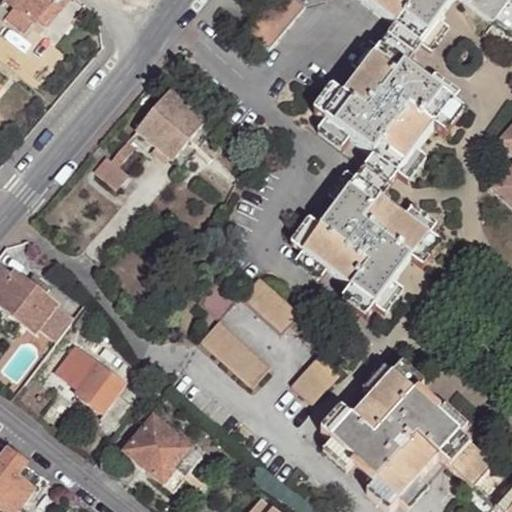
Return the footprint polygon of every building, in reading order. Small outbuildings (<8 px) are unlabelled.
[(3,0),(3,2),(12,9),(33,26),(38,19),(53,0),(3,0)] [(53,0),(38,19),(47,26),(69,0),(68,0),(53,0)] [(274,0),(246,33),(269,52),(306,9),(295,0),(274,0)] [(356,0),(395,29),(379,51),(404,70),(420,48),(439,23),(456,0),(511,40),(511,2),(509,0),(356,0)] [(24,37),(33,26),(12,9),(4,20),(24,37)] [(449,30),(439,23),(420,48),(430,54),(449,30)] [(379,51),(370,44),(351,69),(360,76),(379,51)] [(366,170),(365,172),(389,190),(390,187),(397,178),(416,154),(433,131),(444,139),(463,114),(452,105),(427,87),(404,70),(379,51),(360,76),(343,99),(332,91),(313,116),(324,124),(349,143),(373,161),(366,170)] [(459,96),(434,78),(427,87),(452,105),(459,96)] [(169,95),(137,134),(156,150),(170,162),(173,165),(206,126),(169,95)] [(349,143),(324,124),(317,134),(342,152),(349,143)] [(511,125),(496,143),(511,157),(511,165),(489,191),(511,211),(511,125)] [(214,132),(206,126),(173,165),(181,171),(214,132)] [(126,145),(111,164),(118,170),(134,152),(126,145)] [(165,168),(170,162),(156,150),(151,157),(165,168)] [(425,161),(416,154),(397,178),(406,185),(425,161)] [(111,164),(107,161),(95,176),(116,192),(127,178),(118,170),(111,164)] [(380,201),(389,190),(365,172),(356,183),(338,208),(320,231),(309,223),(290,248),(302,256),(326,275),(350,292),(342,303),(367,321),(375,310),(393,285),(411,262),(422,270),(440,245),(430,237),(404,219),(380,201)] [(356,183),(347,176),(328,201),(338,208),(356,183)] [(436,227),(411,209),(404,219),(430,237),(436,227)] [(326,275),(302,256),(295,266),(319,284),(326,275)] [(0,310),(35,337),(39,332),(56,345),(75,320),(44,297),(49,291),(33,278),(28,284),(14,274),(11,278),(0,269),(0,310)] [(300,317),(258,280),(240,301),(239,301),(281,339),(288,331),(319,358),(320,359),(320,358),(339,338),(307,310),(300,317)] [(240,301),(219,282),(198,306),(219,324),(239,301),(240,301)] [(403,292),(393,285),(375,310),(384,317),(403,292)] [(93,321),(85,313),(74,327),(82,334),(93,321)] [(271,370),(219,324),(200,345),(252,391),(271,370)] [(125,388),(76,351),(56,378),(77,394),(73,398),(102,419),(99,422),(115,434),(133,410),(118,398),(125,388)] [(341,377),(320,358),(320,359),(319,358),(291,389),(312,408),(341,377)] [(341,413),(320,436),(330,445),(354,466),(375,485),(366,496),(383,511),(393,511),(398,506),(419,484),(439,461),(449,470),(471,491),(494,511),(493,511),(511,511),(511,487),(469,448),(459,438),(436,418),(415,399),(424,388),(401,367),(391,378),(371,401),(351,422),(341,413)] [(391,378),(383,370),(362,393),(371,401),(391,378)] [(467,430),(444,409),(436,418),(459,438),(467,430)] [(192,452),(153,420),(124,455),(162,487),(173,496),(202,461),(192,452)] [(346,475),(354,466),(330,445),(322,454),(346,475)] [(28,469),(9,454),(0,465),(0,511),(1,511),(17,511),(34,491),(42,481),(28,469)] [(409,511),(428,491),(419,484),(398,506),(404,511),(409,511)]
